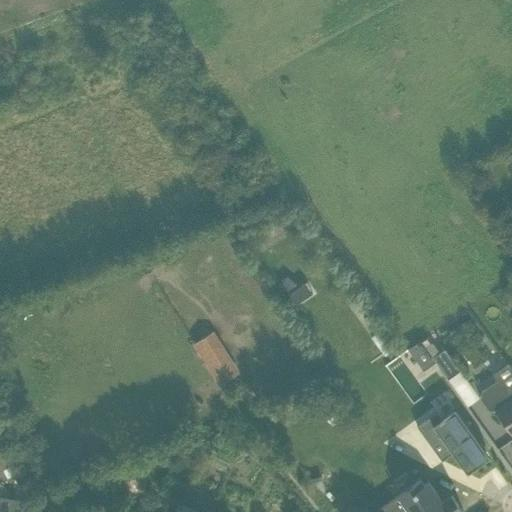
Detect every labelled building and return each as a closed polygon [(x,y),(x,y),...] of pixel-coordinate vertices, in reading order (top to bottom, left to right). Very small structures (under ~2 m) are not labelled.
[(357,335),(371,355),(381,348),(367,328),(357,335)] [(406,338),(394,347),(410,369),(421,360),(406,338)] [(436,373),(445,367),(432,348),(422,354),(436,373)] [(394,403),(407,397),(392,363),(379,368),(394,403)] [(511,436),(511,372),(505,364),(491,373),(495,379),(477,391),(511,436)] [(485,458),(449,410),(432,422),(427,416),(415,426),(440,459),(447,454),(462,475),(485,458)] [(308,467),(294,481),(325,511),(330,511),(342,500),(308,467)] [(396,503),(383,511),(462,511),(451,495),(442,501),(432,486),(426,490),(419,480),(393,498),(396,503)] [(0,497),(0,511),(28,511),(24,501),(0,497)]
